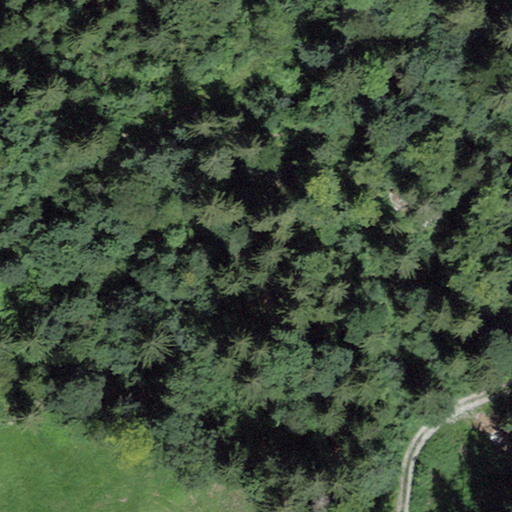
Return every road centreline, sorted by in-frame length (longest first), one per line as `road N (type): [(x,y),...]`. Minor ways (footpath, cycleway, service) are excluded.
road 1 (track): [(401,511),(403,475),(425,440),(458,402),(511,383)]
road 2 (track): [(0,254),(86,160),(126,133)]
road 3 (track): [(126,133),(152,114),(246,77)]
